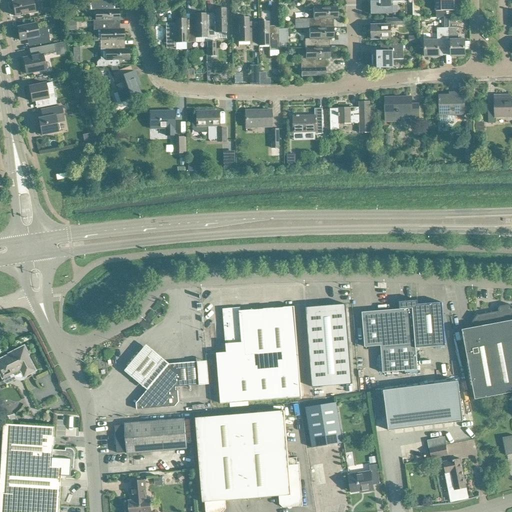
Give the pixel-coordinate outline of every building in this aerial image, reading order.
[(19,0),(12,2),(15,16),(35,12),(32,0),(19,0)] [(114,0),(109,0),(101,0),(87,0),(88,6),(92,6),(92,10),(96,10),(96,20),(118,19),(118,9),(113,10),(113,0),(114,0)] [(373,14),(371,14),(392,14),(392,2),(407,1),(406,0),(382,0),(383,1),(371,1),(371,2),(373,2),(373,14)] [(444,17),(450,17),(450,11),(455,11),(455,4),(460,4),(460,0),(436,1),(436,18),(440,17),(444,17)] [(310,28),(332,27),(332,19),(336,18),(336,8),(314,8),(315,18),(310,18),(310,19),(296,19),(296,29),(310,28)] [(206,15),(206,36),(215,36),(215,32),(226,32),(226,20),(226,10),(215,10),(215,15),(206,15)] [(206,15),(195,15),(195,19),(186,20),(186,41),(187,51),(191,51),(191,41),(206,40),(206,36),(206,15)] [(445,28),(446,45),(451,45),(451,56),(465,56),(465,40),(457,40),(457,28),(451,28),(450,17),(444,17),(445,28)] [(94,40),(123,39),(123,29),(118,29),(118,19),(96,20),(96,21),(93,21),(94,40)] [(259,45),(258,23),(249,24),(249,19),(238,19),(238,29),(238,41),(249,40),(249,45),(259,45)] [(403,19),(396,19),(386,19),(386,25),(372,26),(372,40),(379,39),(379,40),(391,40),(391,25),(404,25),(403,19)] [(176,41),(186,41),(186,20),(175,20),(175,25),(166,25),(166,24),(165,24),(166,48),(167,48),(167,47),(176,46),(176,41)] [(66,30),(73,30),(76,30),(76,22),(66,22),(66,30)] [(258,23),(259,45),(269,44),(269,48),(279,48),(278,26),(278,28),(269,28),(269,23),(258,23)] [(36,24),(27,26),(17,27),(19,41),(32,38),(34,46),(44,44),(50,43),(47,28),(37,30),(36,24)] [(307,48),(328,47),(328,39),(332,38),(332,27),(310,28),(311,39),(306,39),(307,48)] [(439,45),(446,45),(445,28),(437,28),(438,40),(425,41),(425,57),(439,57),(439,45)] [(123,39),(94,40),(94,41),(101,41),(101,60),(99,60),(97,62),(97,67),(119,66),(119,60),(128,60),(128,49),(123,49),(123,39)] [(206,42),(207,56),(216,56),(215,41),(206,42)] [(38,47),(39,55),(23,58),(26,74),(46,70),(42,55),(56,52),(54,44),(38,47)] [(373,68),(393,68),(393,59),(404,59),(403,44),(381,45),(387,45),(387,52),(372,52),(373,68)] [(328,47),(307,48),(307,59),(302,59),(302,66),(303,76),(301,76),(325,76),(325,75),(324,75),(323,59),(328,59),(328,47)] [(259,65),(250,65),(250,84),(259,84),(259,65)] [(118,92),(113,94),(117,106),(121,107),(132,103),(131,98),(140,95),(134,80),(137,79),(135,72),(125,75),(113,79),(118,92)] [(46,84),(45,83),(29,87),(32,102),(38,101),(40,108),(56,105),(54,94),(54,95),(51,83),(46,84)] [(73,90),(75,100),(82,99),(80,89),(73,90)] [(440,115),(440,123),(449,123),(451,122),(452,121),(453,119),(453,114),(464,114),(464,93),(455,93),(455,95),(440,96),(440,99),(439,99),(439,102),(440,102),(440,115)] [(511,99),(506,100),(506,96),(495,96),(495,106),(488,106),(488,116),(488,124),(496,124),(496,118),(511,117),(511,99)] [(386,98),(386,108),(386,122),(400,121),(400,118),(411,118),(412,121),(419,121),(419,105),(411,105),(411,98),(386,98)] [(371,133),(371,112),(370,102),(359,102),(359,111),(351,112),(351,108),(338,108),(338,109),(330,109),(331,119),(331,135),(340,134),(339,124),(359,124),(360,134),(371,133)] [(61,106),(51,108),(41,110),(42,118),(38,119),(41,135),(58,132),(56,123),(64,121),(61,106)] [(323,134),(323,119),(322,109),(315,109),(315,116),(299,116),(299,115),(297,115),(297,116),(291,116),(291,119),(294,119),(294,133),(315,132),(315,134),(323,134)] [(255,112),(255,111),(245,111),(245,128),(271,127),(271,110),(270,110),(270,111),(255,112)] [(174,128),(174,121),(174,111),(150,112),(150,129),(164,129),(164,135),(173,135),(173,128),(174,128)] [(219,111),(196,112),(196,127),(209,126),(209,140),(211,142),(226,142),(226,128),(219,129),(219,111)] [(173,153),(183,153),(182,137),(173,137),(173,153)] [(234,153),(225,153),(225,169),(234,168),(234,158),(234,153)] [(199,164),(188,164),(188,173),(199,173),(199,164)] [(400,310),(362,313),(365,347),(381,346),(383,373),(418,370),(416,349),(446,346),(442,303),(418,305),(418,301),(400,302),(400,310)] [(313,387),(353,384),(346,304),(306,308),(313,387)] [(511,305),(510,305),(500,306),(498,309),(499,312),(479,315),(478,315),(472,322),(474,328),(462,330),(464,340),(475,400),(511,392),(511,305)] [(302,397),(295,317),(294,307),(240,311),(240,308),(223,310),(227,352),(217,353),(221,404),(302,397)] [(148,390),(170,364),(147,345),(125,372),(148,390)] [(0,359),(0,374),(2,378),(11,374),(12,376),(15,378),(16,379),(19,379),(21,378),(23,377),(35,371),(27,356),(28,355),(24,346),(8,354),(8,355),(0,359)] [(200,385),(198,362),(170,364),(148,390),(137,404),(137,410),(175,407),(179,402),(178,391),(176,391),(176,387),(200,385)] [(389,431),(463,421),(458,381),(384,390),(389,431)] [(343,443),(341,433),(336,403),(306,407),(313,448),(343,443)] [(288,458),(285,410),(196,418),(203,503),(205,502),(206,511),(223,511),(226,508),(225,501),(280,496),(280,504),(285,509),(303,506),(300,465),(298,465),(297,457),(288,458)] [(15,417),(9,420),(11,425),(19,425),(15,417)] [(125,424),(125,425),(115,426),(116,434),(114,434),(115,445),(116,445),(117,453),(127,452),(127,454),(187,449),(185,419),(125,424)] [(52,450),(53,427),(19,425),(11,425),(2,424),(0,463),(0,511),(58,511),(60,476),(69,476),(70,467),(72,467),(73,452),(72,450),(70,449),(69,448),(64,448),(65,451),(52,450)] [(511,436),(503,438),(506,455),(511,454),(511,436)] [(446,445),(430,449),(431,458),(448,455),(446,445)] [(460,459),(443,462),(449,492),(466,488),(460,459)] [(380,484),(377,464),(369,465),(370,471),(349,475),(352,493),(365,491),(365,492),(374,491),(373,485),(380,484)] [(145,481),(142,481),(132,482),(133,495),(134,495),(134,501),(129,501),(130,511),(151,511),(150,497),(148,496),(146,496),(145,481)]
